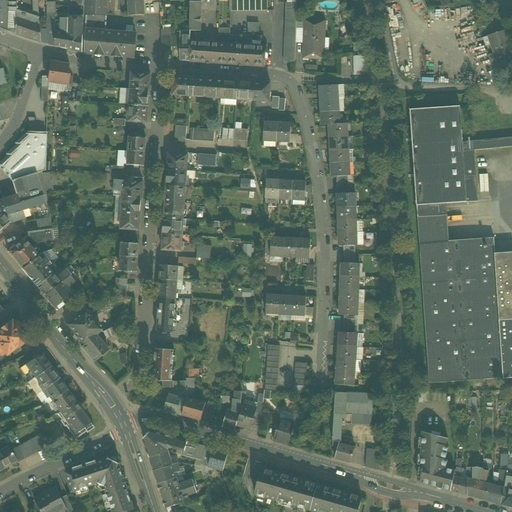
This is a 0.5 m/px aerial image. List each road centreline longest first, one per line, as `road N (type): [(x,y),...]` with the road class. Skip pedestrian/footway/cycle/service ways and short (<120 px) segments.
road 1 (tertiary): [(491,511),(166,420),(127,426)]
road 2 (residential): [(135,386),(165,65)]
road 3 (residential): [(293,78),(324,223),(320,379)]
road 4 (secondary): [(0,263),(127,426)]
road 5 (residential): [(0,494),(127,426)]
road 6 (residential): [(165,65),(35,53)]
road 7 (residential): [(293,78),(165,65)]
